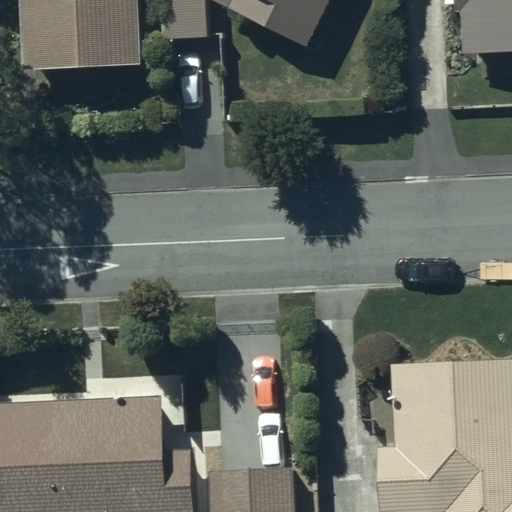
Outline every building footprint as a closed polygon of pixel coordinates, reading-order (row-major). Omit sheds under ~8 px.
[(145,0),(24,0),(27,57),(149,51),(145,0)] [(235,0),(309,37),(327,0),(235,0)] [(511,0),(457,0),(457,2),(465,1),(467,42),(511,39),(511,0)] [(511,511),(511,353),(389,360),(392,445),(375,442),(380,508),(443,510),(443,511),(511,511)] [(162,441),(160,391),(0,399),(0,511),(195,511),(192,439),(162,441)] [(291,511),(288,460),(208,464),(210,511),(291,511)]
